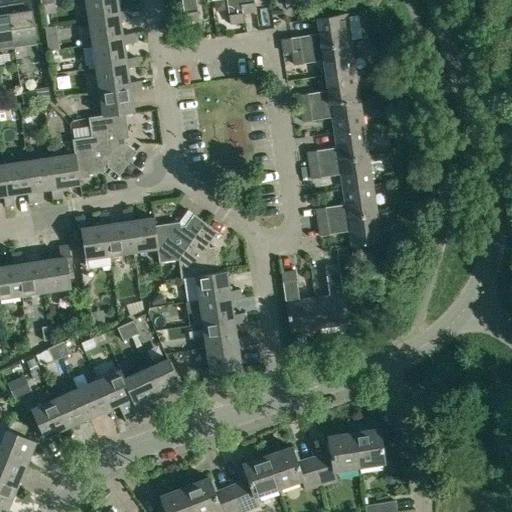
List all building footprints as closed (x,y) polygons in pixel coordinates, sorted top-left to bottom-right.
[(37,45),(35,36),(29,0),(16,0),(6,2),(13,49),(37,45)] [(119,15),(118,11),(116,0),(84,0),(88,19),(119,15)] [(181,0),(185,22),(198,19),(195,0),(181,0)] [(226,0),(228,15),(242,13),(240,0),(226,0)] [(240,0),(242,13),(256,11),(253,0),(240,0)] [(0,50),(13,49),(6,2),(0,2),(0,50)] [(119,15),(88,19),(91,43),(122,39),(122,35),(119,20),(130,18),(128,9),(118,11),(119,15)] [(319,33),(290,38),(281,39),(283,53),(292,52),(350,43),(346,14),(316,18),(319,33)] [(122,39),(91,43),(95,67),(126,62),(125,58),(123,44),(133,42),(132,33),(122,35),(122,39)] [(323,61),(325,76),(355,71),(350,43),(292,52),(294,65),(323,61)] [(129,86),(129,82),(127,68),(137,66),(136,57),(125,58),(126,62),(95,67),(99,91),(129,86)] [(355,71),(325,76),(327,90),(299,95),(301,108),(359,100),(355,71)] [(102,115),(133,110),(130,91),(141,90),(139,80),(129,82),(129,86),(99,91),(102,115)] [(331,118),(334,133),(363,128),(359,100),(301,108),(303,122),(331,118)] [(91,136),(127,163),(140,146),(139,146),(136,151),(125,143),(119,144),(118,140),(129,138),(125,113),(133,111),(133,110),(102,115),(88,117),(91,136)] [(363,128),(334,133),(336,147),(307,152),(309,165),(368,157),(363,128)] [(127,163),(91,136),(72,139),(74,153),(78,184),(79,184),(78,176),(104,172),(102,161),(106,161),(107,166),(118,175),(114,180),(115,180),(127,163)] [(78,184),(74,153),(50,157),(55,188),(50,188),(52,199),(61,198),(59,187),(78,184)] [(55,188),(50,157),(26,161),(31,192),(27,192),(28,203),(37,201),(36,191),(50,188),(55,188)] [(340,175),(342,189),(372,185),(368,157),(309,165),(311,179),(340,175)] [(31,192),(26,161),(2,165),(7,195),(3,196),(4,206),(13,205),(12,194),(27,192),(31,192)] [(316,209),(318,222),(376,214),(372,185),(342,189),(345,204),(316,209)] [(133,252),(156,248),(152,218),(132,220),(131,210),(122,211),(124,222),(128,221),(133,252)] [(159,263),(177,260),(204,223),(188,210),(187,211),(192,215),(184,226),(185,232),(181,232),(179,222),(154,225),(153,217),(152,218),(156,248),(159,263)] [(109,255),(133,252),(128,221),(124,222),(109,224),(107,214),(98,215),(100,226),(104,225),(109,255)] [(380,242),(376,214),(318,222),(320,236),(349,231),(351,247),(380,242)] [(84,259),(109,255),(104,225),(100,226),(85,228),(83,217),(74,219),(76,230),(80,229),(84,259)] [(204,223),(177,260),(181,279),(195,277),(225,272),(225,271),(217,272),(214,247),(203,248),(203,244),(208,243),(217,233),(222,236),(204,223)] [(60,258),(42,261),(46,291),(70,288),(66,258),(69,257),(67,246),(59,247),(60,258)] [(0,298),(22,295),(17,264),(22,264),(20,253),(11,254),(13,265),(0,266),(0,298)] [(22,295),(46,291),(42,261),(22,264),(17,264),(22,295)] [(329,296),(314,298),(318,328),(347,324),(338,265),(324,267),(329,296)] [(195,277),(199,301),(229,296),(230,300),(241,298),(240,290),(228,291),(225,272),(195,277)] [(318,328),(314,298),(299,301),(295,272),(281,274),(290,332),(318,328)] [(199,301),(202,325),(233,320),(234,324),(244,322),(243,313),(232,315),(230,300),(229,296),(199,301)] [(202,325),(206,349),(237,344),(237,348),(248,346),(247,337),(236,339),(234,324),(233,320),(202,325)] [(125,325),(131,337),(139,333),(133,321),(125,325)] [(123,341),(131,337),(125,325),(117,328),(123,341)] [(50,326),(41,328),(43,341),(52,340),(50,326)] [(63,342),(55,345),(61,358),(69,354),(63,342)] [(240,368),(237,348),(237,344),(206,349),(209,368),(198,369),(200,378),(212,376),(211,372),(240,368)] [(53,362),(61,358),(55,345),(47,349),(53,362)] [(145,368),(158,397),(180,387),(168,359),(145,368)] [(145,368),(124,378),(136,406),(140,405),(158,397),(145,368)] [(144,415),(140,405),(136,406),(124,378),(120,370),(97,380),(110,408),(118,404),(126,423),(144,415)] [(22,377),(8,384),(14,398),(28,392),(22,377)] [(87,418),(110,408),(97,380),(75,390),(87,418)] [(87,418),(75,390),(53,400),(65,428),(87,418)] [(43,438),(65,428),(53,400),(34,408),(30,398),(22,402),(26,412),(31,410),(43,438)] [(378,428),(353,432),(358,467),(384,463),(378,428)] [(0,444),(0,453),(25,464),(35,441),(6,429),(0,444)] [(312,458),(320,485),(336,481),(333,471),(358,467),(353,432),(327,436),(330,452),(312,458)] [(291,447),(266,455),(278,489),(302,481),(305,490),(320,485),(312,458),(296,462),(291,447)] [(0,453),(0,479),(16,487),(25,464),(0,453)] [(248,479),(230,486),(240,511),(243,511),(258,506),(254,497),(278,489),(266,455),(242,463),(248,479)] [(240,511),(230,486),(214,493),(208,477),(184,487),(193,511),(240,511)] [(0,479),(0,506),(7,509),(16,487),(0,479)] [(165,511),(164,511),(193,511),(184,487),(160,496),(165,511)] [(396,511),(395,501),(364,506),(364,511),(396,511)]
